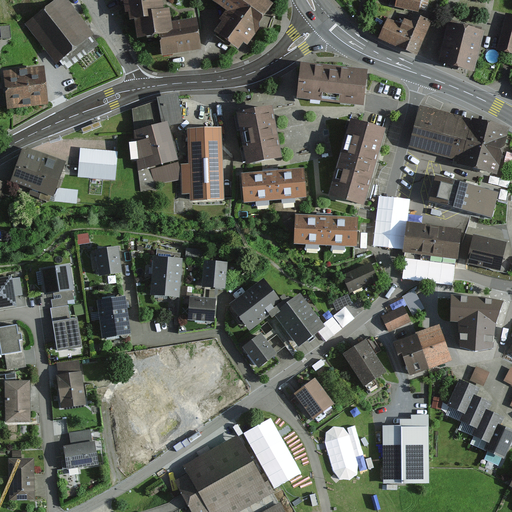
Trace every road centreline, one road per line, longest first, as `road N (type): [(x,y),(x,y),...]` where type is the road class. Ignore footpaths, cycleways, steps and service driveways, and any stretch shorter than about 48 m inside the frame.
road 1 (residential): [(0,316),(16,313),(36,328),(54,511)]
road 2 (residential): [(262,391),(79,511)]
road 3 (residential): [(421,77),(383,228),(382,257),(402,284)]
road 4 (tertiary): [(137,89),(252,73),(324,18)]
road 5 (residential): [(402,284),(262,391)]
road 6 (tertiary): [(0,152),(137,89)]
road 7 (residential): [(262,391),(306,438),(328,511)]
